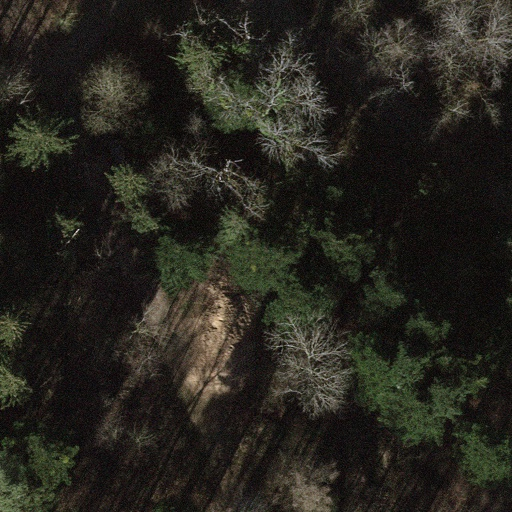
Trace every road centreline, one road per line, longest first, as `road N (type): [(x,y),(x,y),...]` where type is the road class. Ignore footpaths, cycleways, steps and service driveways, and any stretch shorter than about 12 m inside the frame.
road 1 (track): [(0,0),(245,511)]
road 2 (track): [(511,213),(301,22),(266,0)]
